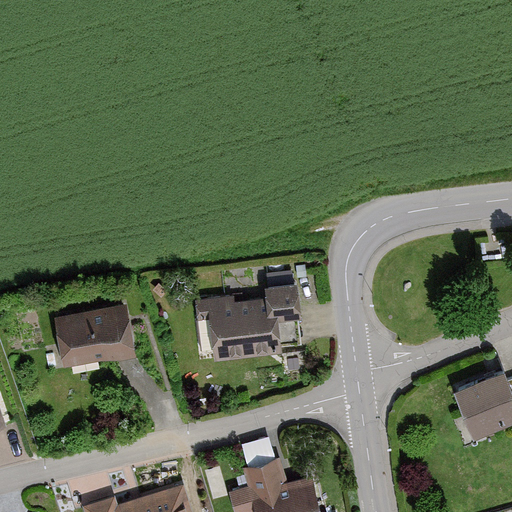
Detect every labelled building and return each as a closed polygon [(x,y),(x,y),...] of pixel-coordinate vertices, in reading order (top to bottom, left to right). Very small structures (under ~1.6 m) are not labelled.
[(234,295),(194,300),(196,322),(208,321),(213,359),(280,351),(276,319),(300,316),(296,283),(260,287),(262,299),(235,302),(234,295)] [(126,303),(54,316),(63,366),(135,354),(126,303)] [(453,392),(473,436),(511,417),(511,391),(502,369),(453,392)] [(247,466),(243,467),(248,487),(228,492),(233,511),(251,511),(254,511),(319,511),(310,475),(285,481),(278,457),(272,459),(266,438),(241,445),(247,466)] [(113,494),(81,504),(83,511),(191,511),(183,485),(117,506),(113,494)]
